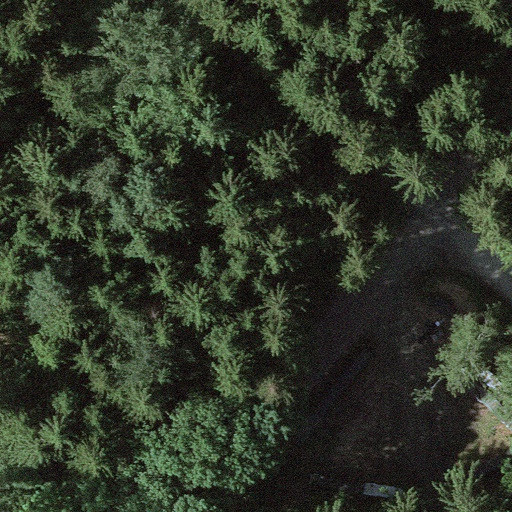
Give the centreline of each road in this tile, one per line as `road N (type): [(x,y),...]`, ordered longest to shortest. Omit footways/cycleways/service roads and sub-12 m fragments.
road 1 (track): [(511,84),(289,381),(216,511)]
road 2 (track): [(511,280),(427,190),(279,60),(140,0)]
road 3 (track): [(387,245),(415,325),(438,511)]
